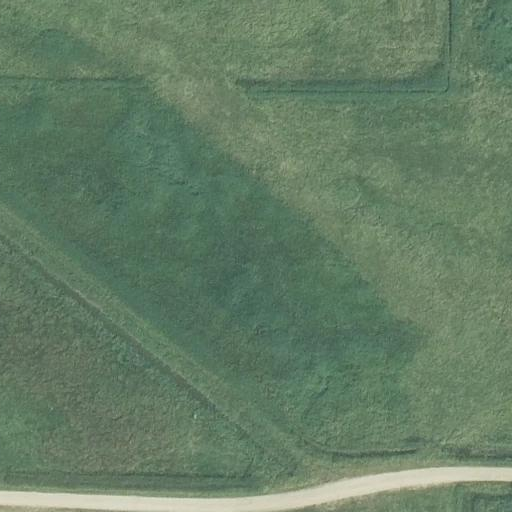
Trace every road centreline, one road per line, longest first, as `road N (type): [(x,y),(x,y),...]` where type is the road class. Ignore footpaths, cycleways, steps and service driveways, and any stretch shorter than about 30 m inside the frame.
road 1 (track): [(0,500),(206,511),(396,479),(511,483)]
road 2 (track): [(323,488),(0,219)]
